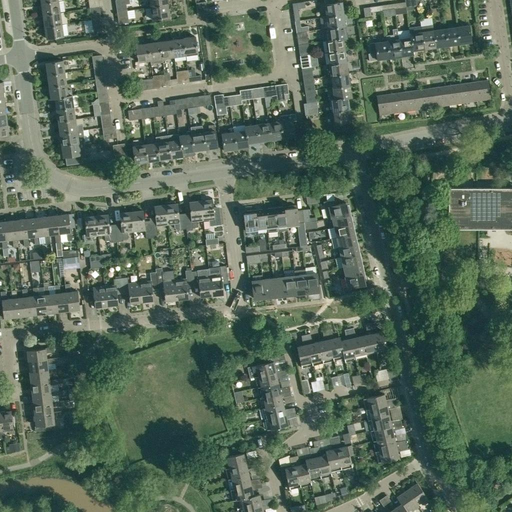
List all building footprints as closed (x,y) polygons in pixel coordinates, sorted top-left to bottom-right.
[(41,4),(43,15),(60,13),(58,1),(41,4)] [(196,3),(197,15),(207,13),(205,2),(196,3)] [(292,4),(294,17),(299,16),(298,9),(305,8),(304,2),(292,4)] [(325,5),(326,17),(343,15),(342,2),(325,5)] [(169,17),(167,5),(151,7),(152,19),(169,17)] [(61,24),(60,13),(43,15),(45,27),(61,24)] [(216,14),(208,15),(205,16),(206,23),(217,21),(216,14)] [(345,26),(343,15),(326,17),(328,29),(345,26)] [(61,24),(45,27),(46,39),(63,37),(61,24)] [(424,49),(422,32),(420,25),(409,27),(410,34),(413,55),(412,51),(424,49)] [(345,26),(328,29),(330,40),(326,40),(326,41),(343,39),(347,38),(345,26)] [(469,26),(457,27),(459,44),(471,43),(469,26)] [(448,46),(459,44),(457,27),(445,29),(448,46)] [(436,48),(448,46),(445,29),(433,31),(436,48)] [(433,31),(422,32),(424,49),(436,48),(433,31)] [(401,57),(413,55),(410,34),(409,34),(410,38),(399,40),(401,57)] [(183,38),(185,55),(197,54),(195,37),(183,38)] [(185,55),(183,38),(171,40),(174,57),(185,55)] [(389,58),(387,41),(386,38),(382,39),(382,42),(369,44),(370,54),(368,54),(369,61),(389,58)] [(344,50),(343,39),(326,41),(327,53),(344,50)] [(174,57),(171,40),(159,42),(162,59),(174,57)] [(401,57),(399,40),(387,41),(389,58),(401,57)] [(159,42),(148,44),(150,60),(151,64),(163,62),(162,59),(159,42)] [(136,45),(138,62),(139,67),(144,66),(143,61),(150,60),(148,44),(136,45)] [(329,65),(346,62),(344,50),(327,53),(329,65)] [(46,63),(48,75),(64,73),(63,61),(46,63)] [(348,74),(346,62),(329,65),(331,76),(348,74)] [(176,73),(177,84),(189,82),(189,77),(190,77),(189,71),(176,73)] [(48,75),(49,87),(66,85),(64,73),(48,75)] [(164,74),(166,85),(177,84),(176,73),(164,74)] [(348,74),(331,76),(332,88),(349,86),(348,74)] [(154,87),(153,76),(152,76),(152,79),(146,80),(147,90),(153,89),(153,87),(154,87)] [(488,81),(474,83),(477,101),(490,99),(488,81)] [(463,103),(477,101),(474,83),(460,85),(463,103)] [(275,85),(277,95),(289,94),(287,84),(275,85)] [(68,96),(66,85),(49,87),(51,98),(68,96)] [(265,97),(277,95),(275,85),(263,87),(265,97)] [(460,85),(446,87),(449,105),(463,103),(460,85)] [(351,97),(349,86),(332,88),(334,99),(330,100),(347,98),(351,97)] [(253,99),(265,97),(263,87),(252,89),(253,99)] [(435,107),(449,105),(446,87),(432,89),(435,107)] [(241,100),(253,99),(252,89),(240,90),(240,94),(241,100)] [(432,89),(419,91),(421,109),(435,107),(432,89)] [(407,111),(421,109),(419,91),(405,93),(407,111)] [(391,95),(393,113),(407,111),(405,93),(391,95)] [(242,104),(241,100),(240,94),(229,96),(230,106),(242,104)] [(230,106),(229,96),(223,97),(223,95),(214,96),(216,108),(230,106)] [(391,95),(376,97),(379,115),(393,113),(391,95)] [(72,96),(68,96),(51,98),(51,99),(55,99),(57,110),(73,108),(72,96)] [(347,98),(330,100),(332,112),(349,110),(347,98)] [(57,110),(58,122),(75,120),(73,108),(57,110)] [(350,122),(349,110),(332,112),(334,124),(335,132),(351,130),(350,122)] [(280,118),(279,118),(282,139),(295,137),(292,122),(297,122),(296,114),(280,116),(280,118)] [(275,119),(275,122),(268,123),(270,140),(282,139),(279,118),(275,119)] [(75,120),(58,122),(60,134),(77,131),(75,120)] [(311,121),(299,123),(301,133),(312,131),(311,121)] [(270,140),(268,123),(256,125),(259,142),(270,140)] [(210,132),(203,133),(206,150),(217,148),(215,131),(216,131),(215,125),(209,126),(210,132)] [(259,142),(256,125),(245,127),(245,131),(248,148),(248,147),(247,144),(259,142)] [(7,126),(0,126),(0,137),(9,137),(7,126)] [(224,151),(236,149),(233,132),(233,129),(228,130),(228,133),(222,134),(224,151)] [(83,130),(77,131),(60,134),(61,145),(84,142),(85,142),(83,130)] [(245,131),(233,132),(236,149),(248,148),(245,131)] [(203,133),(191,134),(194,151),(206,150),(203,133)] [(180,134),(168,136),(171,159),(183,157),(180,136),(180,134)] [(191,134),(180,136),(183,157),(194,155),(194,151),(191,134)] [(157,143),(159,160),(171,159),(168,136),(156,138),(157,143)] [(84,142),(61,145),(63,157),(76,156),(76,160),(90,158),(89,153),(85,154),(84,142)] [(157,143),(145,145),(147,162),(159,160),(157,143)] [(114,156),(126,154),(124,144),(113,146),(114,156)] [(147,162),(145,145),(133,147),(135,164),(147,162)] [(448,209),(448,229),(491,229),(492,229),(492,228),(498,228),(498,229),(511,228),(511,187),(454,188),(448,188),(449,209),(448,209)] [(201,201),(203,221),(209,220),(210,226),(222,225),(220,209),(214,210),(213,200),(201,201)] [(203,221),(201,201),(189,202),(191,216),(185,216),(186,229),(187,231),(193,230),(193,228),(198,228),(197,222),(203,221)] [(337,201),(324,202),(327,219),(351,213),(349,205),(347,206),(346,203),(338,205),(337,201)] [(166,205),(168,225),(173,224),(174,224),(175,228),(177,230),(186,229),(185,216),(179,217),(178,204),(175,204),(175,202),(168,202),(168,205),(166,205)] [(150,224),(152,236),(158,235),(157,226),(168,225),(166,205),(154,206),(156,223),(150,224)] [(288,207),(285,207),(287,227),(298,225),(300,246),(307,245),(305,229),(305,225),(304,223),(303,215),(303,210),(297,211),(296,205),(294,206),(288,207)] [(285,207),(275,208),(277,227),(287,226),(287,227),(285,207)] [(275,208),(265,209),(267,228),(268,233),(278,232),(278,231),(277,227),(275,208)] [(265,209),(255,210),(257,229),(267,228),(265,209)] [(247,214),(244,214),(246,231),(257,230),(257,229),(255,210),(247,211),(247,214)] [(131,212),(134,232),(145,231),(146,239),(152,238),(152,236),(150,224),(144,224),(143,211),(131,212)] [(115,228),(117,242),(123,241),(123,239),(128,239),(128,233),(134,232),(131,212),(120,213),(121,227),(115,228)] [(351,213),(327,219),(332,218),(334,228),(353,223),(351,213)] [(69,214),(57,215),(60,234),(66,233),(67,241),(72,241),(71,232),(70,228),(69,216),(69,214)] [(57,215),(47,217),(49,235),(55,234),(56,242),(61,242),(60,234),(57,215)] [(96,216),(99,236),(104,235),(105,241),(111,241),(111,243),(117,242),(115,228),(109,228),(108,215),(96,216)] [(85,217),(87,235),(84,235),(85,242),(90,242),(92,239),(92,237),(99,236),(96,216),(85,217)] [(47,217),(36,218),(38,236),(39,236),(45,236),(45,244),(50,243),(49,235),(47,217)] [(36,218),(25,219),(27,238),(28,238),(34,237),(35,245),(40,244),(39,236),(38,236),(36,218)] [(25,219),(15,221),(17,239),(23,238),(24,246),(26,246),(29,246),(28,238),(27,238),(25,219)] [(15,221),(4,222),(6,240),(12,240),(13,248),(18,247),(17,239),(15,221)] [(353,223),(334,228),(337,238),(355,233),(353,223)] [(355,233),(337,238),(339,247),(358,243),(355,233)] [(358,243),(339,247),(341,257),(360,253),(358,243)] [(360,253),(341,257),(343,267),(362,263),(360,253)] [(260,254),(246,256),(247,264),(261,263),(260,259),(260,254)] [(364,273),(362,263),(343,267),(346,277),(364,273)] [(220,267),(209,268),(209,270),(210,276),(212,296),(223,295),(222,283),(222,281),(228,281),(226,266),(220,267)] [(161,268),(156,269),(156,272),(158,290),(164,289),(164,290),(164,291),(165,302),(177,300),(175,280),(173,271),(162,272),(162,271),(161,268)] [(193,285),(191,272),(191,270),(185,271),(186,279),(175,280),(177,300),(189,299),(187,285),(193,285)] [(203,271),(191,272),(193,285),(199,284),(199,286),(200,297),(212,296),(210,276),(209,270),(203,271)] [(305,270),(294,271),(295,276),(297,296),(308,294),(306,275),(305,270)] [(151,281),(139,282),(142,302),(153,301),(152,292),(152,290),(158,290),(156,272),(150,273),(151,281)] [(316,273),(306,275),(308,294),(316,293),(316,291),(319,291),(317,273),(316,273)] [(347,288),(343,289),(345,295),(357,292),(355,286),(365,284),(364,281),(366,281),(364,273),(345,277),(345,279),(347,288)] [(295,276),(284,277),(287,297),(297,296),(295,276)] [(273,279),(276,298),(287,297),(284,277),(273,279)] [(116,285),(104,287),(107,306),(118,305),(117,294),(117,292),(123,291),(121,278),(115,279),(116,285)] [(127,278),(121,278),(123,291),(129,290),(129,293),(130,304),(142,302),(139,282),(128,284),(127,278)] [(273,279),(262,280),(265,299),(276,298),(273,279)] [(252,281),(254,299),(257,298),(257,300),(265,299),(262,280),(252,281)] [(70,284),(65,285),(66,293),(66,292),(69,311),(80,310),(78,291),(71,292),(70,284)] [(59,285),(54,286),(55,294),(56,294),(58,312),(69,311),(66,292),(66,293),(60,293),(59,285)] [(48,287),(43,287),(44,295),(45,295),(47,313),(58,312),(56,294),(55,294),(49,295),(48,287)] [(104,287),(93,288),(95,308),(107,306),(104,287)] [(38,288),(33,288),(34,296),(36,315),(47,313),(45,295),(44,295),(38,296),(38,288)] [(27,289),(22,290),(23,298),(24,298),(26,316),(36,315),(34,296),(28,297),(27,289)] [(16,290),(11,291),(12,299),(13,299),(15,317),(26,316),(24,298),(23,298),(17,298),(16,290)] [(2,301),(0,301),(0,308),(3,309),(4,319),(15,317),(13,299),(12,299),(6,300),(5,292),(0,292),(1,296),(1,301),(2,301)] [(374,323),(370,324),(377,355),(388,352),(383,331),(377,332),(374,323)] [(367,335),(362,336),(366,357),(377,355),(370,324),(365,325),(367,335)] [(349,329),(356,359),(366,357),(362,336),(356,337),(353,328),(349,329)] [(331,329),(327,330),(334,361),(344,358),(345,362),(339,337),(334,338),(331,329)] [(356,359),(349,329),(344,330),(346,340),(341,341),(345,362),(356,359)] [(324,341),(318,342),(323,363),(334,361),(327,330),(322,331),(324,341)] [(310,334),(306,335),(313,365),(323,363),(318,342),(313,343),(310,334)] [(302,368),(313,365),(306,335),(301,336),(303,346),(297,347),(302,368)] [(45,349),(27,351),(28,362),(47,360),(47,359),(46,353),(54,352),(53,347),(45,348),(45,349)] [(47,360),(28,362),(30,373),(48,370),(47,364),(55,363),(58,361),(58,358),(47,359),(47,360)] [(252,366),(248,367),(250,378),(255,377),(285,370),(284,366),(284,364),(277,365),(274,366),(273,361),(273,358),(263,360),(264,364),(252,366)] [(48,370),(30,373),(31,383),(49,381),(48,375),(57,374),(56,369),(48,370)] [(285,370),(255,377),(257,388),(278,383),(277,377),(279,377),(286,375),(285,370)] [(49,381),(31,383),(32,394),(51,392),(50,391),(50,385),(58,384),(57,380),(49,381)] [(280,389),(278,383),(257,388),(260,398),(290,391),(289,387),(280,389)] [(51,392),(32,394),(33,405),(52,403),(52,402),(51,396),(58,395),(59,395),(58,390),(50,391),(51,392)] [(290,391),(260,398),(260,401),(264,401),(265,408),(283,404),(282,398),(284,398),(291,396),(290,391)] [(364,399),(363,399),(365,407),(366,410),(396,403),(395,398),(385,400),(384,394),(376,396),(369,398),(364,399)] [(52,403),(33,405),(35,415),(53,413),(52,407),(63,406),(62,401),(60,401),(59,401),(52,402),(52,403)] [(396,403),(366,410),(366,413),(368,420),(389,415),(388,410),(390,409),(397,407),(396,403)] [(265,408),(262,409),(265,419),(295,412),(294,408),(287,409),(285,410),(283,404),(265,408)] [(11,411),(0,412),(2,431),(3,431),(9,430),(9,433),(14,433),(13,429),(11,411)] [(53,413),(35,415),(36,427),(54,424),(54,418),(62,417),(61,412),(53,413)] [(295,412),(265,419),(267,430),(288,425),(287,419),(289,419),(296,417),(295,412)] [(368,420),(371,431),(401,424),(400,419),(390,421),(389,416),(368,420)] [(402,428),(401,424),(371,431),(373,441),(394,437),(393,431),(402,428)] [(394,437),(373,441),(375,449),(375,451),(376,452),(406,445),(405,440),(397,442),(395,442),(394,437)] [(339,438),(334,439),(341,469),(352,467),(350,455),(347,446),(341,447),(339,438)] [(331,450),(326,451),(332,476),(331,472),(341,469),(334,439),(330,440),(331,448),(331,450)] [(406,445),(376,452),(378,463),(399,458),(398,452),(399,451),(407,449),(406,445)] [(318,447),(314,448),(321,478),(324,478),(332,476),(326,451),(326,455),(321,456),(319,450),(318,447)] [(310,481),(321,478),(314,448),(309,449),(311,459),(306,460),(310,481)] [(244,453),(223,458),(225,469),(256,462),(255,458),(247,459),(245,459),(244,453)] [(298,456),(293,457),(301,487),(311,485),(306,460),(305,460),(306,464),(301,465),(299,459),(298,456)] [(281,470),(283,479),(287,478),(290,490),(301,487),(293,457),(289,458),(291,467),(281,470)] [(256,462),(225,469),(228,480),(249,475),(248,469),(250,469),(257,466),(256,462)] [(249,475),(228,480),(230,490),(261,483),(260,479),(252,480),(250,480),(249,475)] [(262,487),(261,483),(230,490),(233,501),(260,494),(254,495),(252,490),(262,487)] [(417,484),(407,490),(417,505),(421,503),(422,505),(429,501),(417,484)] [(348,493),(346,486),(340,488),(341,494),(341,495),(348,493)] [(407,490),(397,498),(401,504),(406,511),(407,511),(410,510),(412,511),(419,507),(417,505),(407,490)] [(260,495),(233,501),(239,500),(241,510),(272,503),(271,499),(271,498),(264,500),(261,500),(260,495)] [(272,503),(241,510),(241,511),(263,511),(263,510),(265,510),(273,507),(272,503)]
